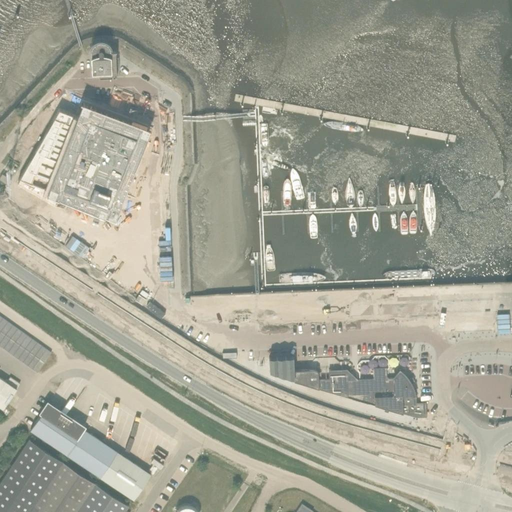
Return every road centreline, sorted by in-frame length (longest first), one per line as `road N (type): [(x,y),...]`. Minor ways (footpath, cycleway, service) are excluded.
road 1 (unclassified): [(174,321),(210,335),(427,328),(449,355)]
road 2 (primary): [(235,408),(0,257)]
road 3 (primary): [(470,494),(235,408)]
road 4 (primary): [(235,408),(329,458),(463,506)]
road 5 (unclassified): [(194,434),(93,367),(65,364)]
